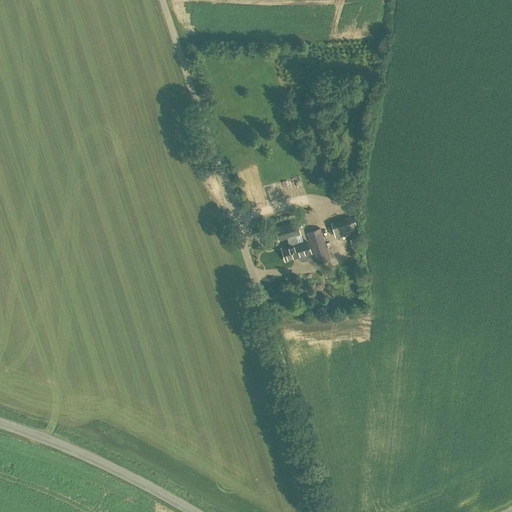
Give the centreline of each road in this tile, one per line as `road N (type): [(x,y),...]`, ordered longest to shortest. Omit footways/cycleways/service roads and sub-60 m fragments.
road 1 (unclassified): [(329,511),(162,0)]
road 2 (tertiary): [(190,511),(0,424)]
